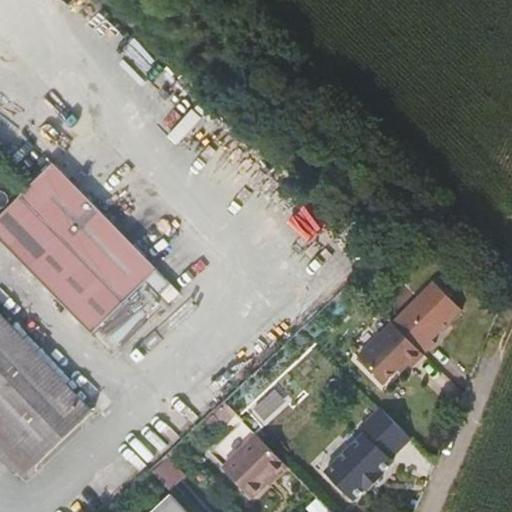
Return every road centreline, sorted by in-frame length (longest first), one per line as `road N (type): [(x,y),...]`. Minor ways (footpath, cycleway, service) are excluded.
road 1 (unknown): [(141,418),(219,322),(231,296),(227,266),(203,230),(35,87),(13,0)]
road 2 (track): [(511,297),(422,511)]
road 3 (unknown): [(0,276),(53,319),(141,418)]
road 4 (unknown): [(0,501),(28,509),(59,500),(141,418)]
